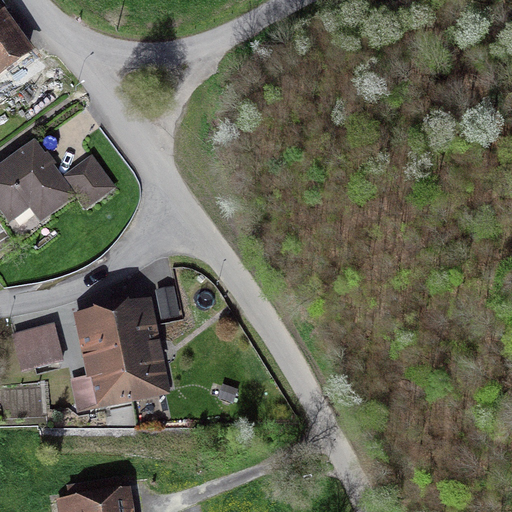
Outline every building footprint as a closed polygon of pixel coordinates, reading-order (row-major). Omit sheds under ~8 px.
[(0,14),(0,67),(26,52),(0,14)] [(69,194),(35,148),(0,172),(0,203),(19,230),(69,194)] [(108,189),(88,162),(66,178),(87,206),(108,189)] [(145,302),(112,309),(132,399),(165,392),(145,302)] [(100,406),(132,399),(112,309),(80,316),(100,406)] [(51,332),(19,340),(26,372),(60,362),(51,332)] [(238,390),(222,385),(217,399),(233,404),(238,390)] [(11,446),(37,445),(36,427),(10,428),(11,446)] [(130,511),(127,492),(60,504),(61,511),(130,511)]
